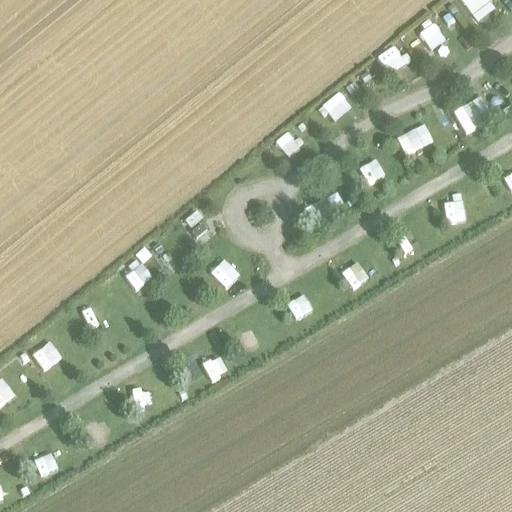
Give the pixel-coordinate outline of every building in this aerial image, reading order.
[(402,36),(419,58),(436,44),(420,23),(402,36)] [(382,48),(351,70),(360,83),(391,61),(382,48)] [(346,163),(343,182),(364,185),(367,166),(346,163)] [(496,210),(507,202),(496,189),(485,197),(496,210)] [(316,213),(315,193),(295,194),(297,214),(316,213)] [(454,225),(464,213),(440,193),(430,205),(454,225)] [(178,211),(165,220),(172,231),(185,221),(178,211)] [(346,248),(333,269),(357,283),(369,262),(346,248)] [(282,316),(280,300),(270,301),(272,317),(282,316)] [(243,353),(245,326),(230,324),(228,352),(243,353)] [(179,357),(177,374),(201,377),(203,360),(179,357)] [(11,450),(6,468),(30,474),(35,457),(11,450)]
